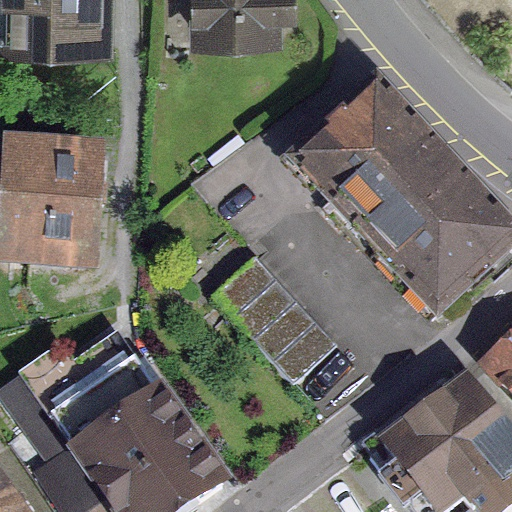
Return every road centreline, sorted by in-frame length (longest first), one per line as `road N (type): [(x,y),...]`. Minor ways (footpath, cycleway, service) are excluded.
road 1 (residential): [(235,511),(511,283)]
road 2 (residential): [(363,0),(477,122),(511,147)]
